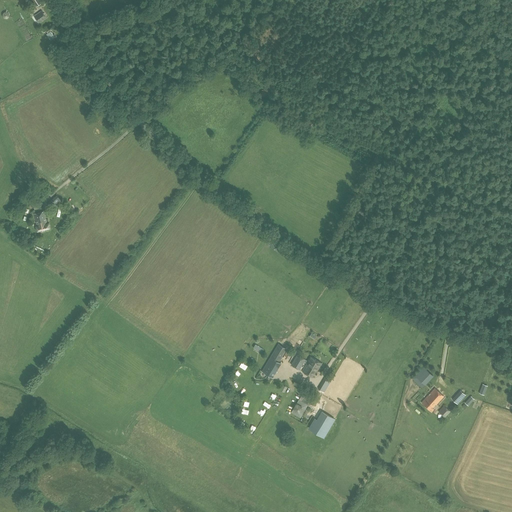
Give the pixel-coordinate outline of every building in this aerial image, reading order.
[(47,17),(42,10),(34,16),(39,23),(47,17)] [(51,30),(47,32),(46,33),(51,40),(55,37),(51,30)] [(37,205),(34,201),(37,199),(32,194),(25,199),(33,208),(37,205)] [(49,201),(53,207),(61,200),(57,194),(49,201)] [(49,222),(47,222),(44,211),(34,213),(37,225),(36,226),(37,230),(50,227),(49,222)] [(281,363),(279,361),(287,348),(278,343),(262,370),(273,377),(281,363)] [(264,349),(256,344),(254,348),(262,352),(264,349)] [(322,362),(310,356),(307,361),(297,355),(291,364),(298,368),(303,360),(307,363),(302,371),(313,377),(317,370),(322,362)] [(422,387),(425,384),(433,375),(423,365),(411,378),(422,387)] [(325,377),(318,388),(324,392),(331,380),(328,379),(325,377)] [(479,392),(484,394),(488,385),(483,383),(479,392)] [(434,408),(433,407),(444,396),(435,388),(422,402),(431,411),(434,408)] [(457,404),(466,395),(460,389),(452,398),(457,404)] [(310,393),(304,390),(301,394),(310,399),(311,397),(309,395),(310,393)] [(468,405),(474,399),(471,396),(465,402),(468,405)] [(300,418),(308,405),(299,399),(291,412),(300,418)] [(451,411),(444,405),(439,410),(445,417),(451,411)] [(325,418),(316,413),(307,428),(325,438),(332,425),(323,420),(325,418)]
